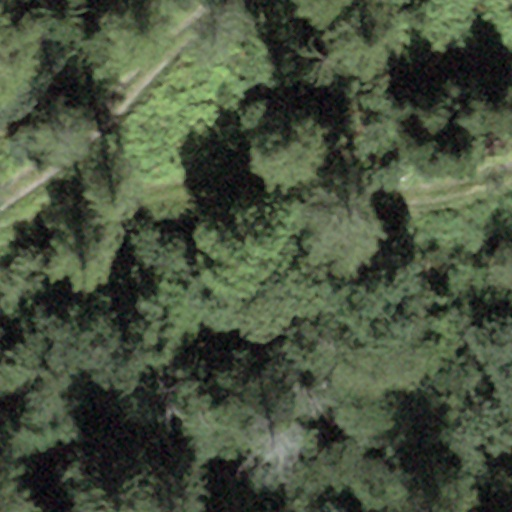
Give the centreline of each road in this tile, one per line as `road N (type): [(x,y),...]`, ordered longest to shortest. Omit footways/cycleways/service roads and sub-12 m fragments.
road 1 (track): [(0,241),(185,195),(450,200),(511,174)]
road 2 (track): [(0,210),(229,0)]
